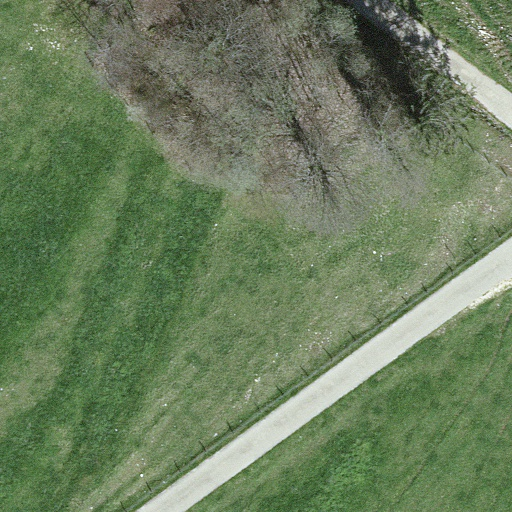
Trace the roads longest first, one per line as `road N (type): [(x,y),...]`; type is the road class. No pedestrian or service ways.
road 1 (unclassified): [(511,264),(165,511)]
road 2 (track): [(360,0),(511,120)]
